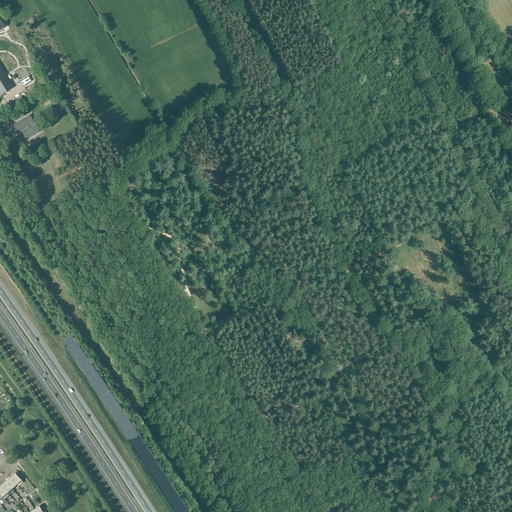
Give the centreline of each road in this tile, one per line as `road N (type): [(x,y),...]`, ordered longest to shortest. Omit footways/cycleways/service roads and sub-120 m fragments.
road 1 (unknown): [(511,261),(380,0)]
road 2 (motorway): [(149,511),(0,290)]
road 3 (motorway): [(0,312),(134,511)]
road 4 (track): [(436,0),(511,148)]
